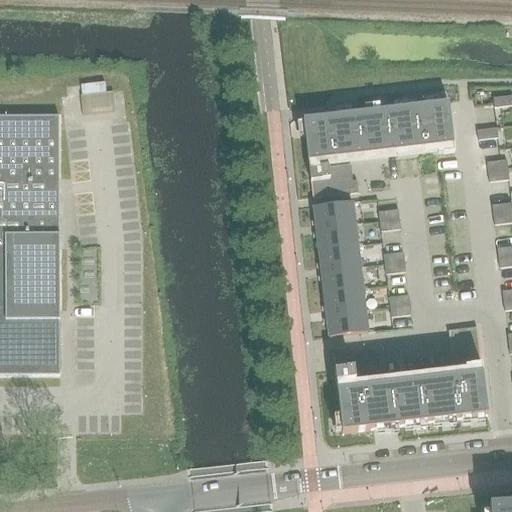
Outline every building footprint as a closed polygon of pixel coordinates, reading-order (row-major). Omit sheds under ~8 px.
[(115,114),(112,93),(80,97),(82,117),(115,114)] [(511,98),(492,101),(493,110),(511,107),(511,102),(511,100),(511,98)] [(334,117),(302,121),(308,171),(310,184),(322,182),(320,170),(328,169),(327,161),(441,147),(442,156),(454,154),(448,104),(359,115),(334,117)] [(0,378),(58,378),(57,177),(57,120),(0,119),(0,378)] [(496,130),(476,133),(478,142),(498,140),(496,132),(496,130)] [(506,162),(486,165),(488,175),(507,172),(506,162)] [(350,166),(343,167),(344,180),(352,179),(350,166)] [(343,167),(335,168),(337,180),(344,180),(343,167)] [(335,168),(328,169),(329,181),(337,180),(335,168)] [(328,169),(320,170),(322,182),(329,181),(328,169)] [(507,172),(488,175),(489,185),(509,182),(507,172)] [(356,183),(348,184),(350,196),(357,195),(356,183)] [(348,184),(341,185),(342,197),(350,196),(348,184)] [(333,185),(326,186),(327,198),(335,198),(333,185)] [(341,185),(333,185),(335,198),(342,197),(341,185)] [(326,186),(318,187),(320,199),(327,198),(326,186)] [(318,187),(311,188),(312,200),(320,199),(318,187)] [(352,205),(313,209),(315,232),(354,227),(352,205)] [(511,210),(511,205),(492,208),(493,217),(511,215),(511,210)] [(398,212),(378,214),(379,224),(399,222),(398,212)] [(511,215),(493,217),(494,227),(511,225),(511,215)] [(399,222),(379,224),(380,234),(400,232),(399,222)] [(354,227),(315,232),(318,253),(357,248),(354,227)] [(357,248),(318,253),(321,274),(359,270),(357,248)] [(511,248),(497,251),(498,261),(511,258),(511,248)] [(403,255),(383,257),(384,267),(404,265),(403,255)] [(511,258),(498,261),(499,270),(511,268),(511,258)] [(404,265),(384,267),(385,277),(405,274),(404,265)] [(359,270),(321,274),(323,296),(362,291),(359,270)] [(362,291),(323,296),(326,317),(364,313),(362,291)] [(511,292),(502,293),(503,303),(511,302),(511,292)] [(408,298),(388,300),(389,310),(409,307),(408,298)] [(511,302),(503,303),(504,313),(511,312),(511,302)] [(409,307),(389,310),(391,319),(410,317),(409,307)] [(364,313),(326,317),(328,340),(367,335),(364,313)] [(476,329),(464,331),(465,339),(477,337),(476,329)] [(464,331),(460,332),(460,339),(461,347),(462,355),(463,363),(464,371),(469,370),(468,362),(467,355),(466,347),(465,339),(464,331)] [(460,332),(448,333),(449,341),(460,339),(460,332)] [(477,337),(465,339),(466,347),(478,345),(477,337)] [(460,339),(449,341),(450,349),(461,347),(460,339)] [(478,345),(466,347),(467,355),(479,353),(478,345)] [(461,347),(450,349),(450,356),(462,355),(461,347)] [(378,351),(370,352),(371,364),(379,363),(378,351)] [(370,352),(362,353),(364,365),(371,364),(370,352)] [(362,353),(355,354),(356,366),(364,365),(362,353)] [(479,353),(467,355),(468,362),(480,361),(479,353)] [(355,354),(347,355),(349,367),(356,366),(355,354)] [(347,355),(340,356),(341,368),(349,367),(347,355)] [(462,355),(450,356),(451,364),(463,363),(462,355)] [(333,356),(332,357),(333,369),(341,368),(340,356),(333,357),(333,356)] [(480,361),(468,362),(469,370),(481,369),(480,361)] [(463,363),(451,364),(452,373),(464,371),(463,363)] [(368,369),(361,370),(362,383),(369,382),(368,369)] [(375,369),(368,369),(369,382),(377,381),(375,369)] [(361,370),(353,371),(355,384),(362,383),(361,370)] [(353,371),(346,372),(347,385),(355,384),(353,371)] [(346,372),(334,373),(336,393),(341,436),(373,432),(405,428),(487,419),(482,377),(356,391),(355,384),(347,385),(346,372)]
